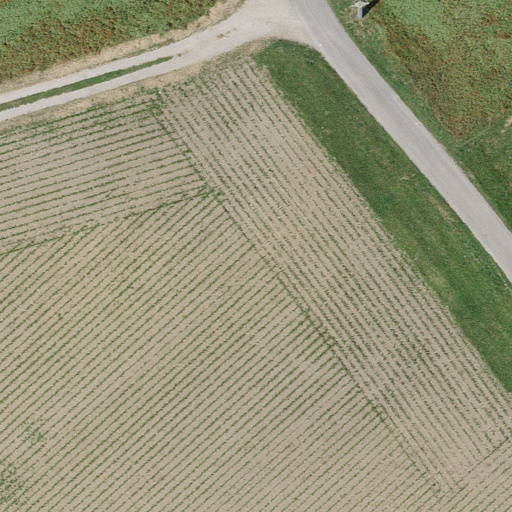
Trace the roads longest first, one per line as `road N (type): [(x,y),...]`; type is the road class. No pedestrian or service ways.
road 1 (residential): [(311,0),(328,34),(511,267)]
road 2 (track): [(0,104),(199,45),(289,0)]
